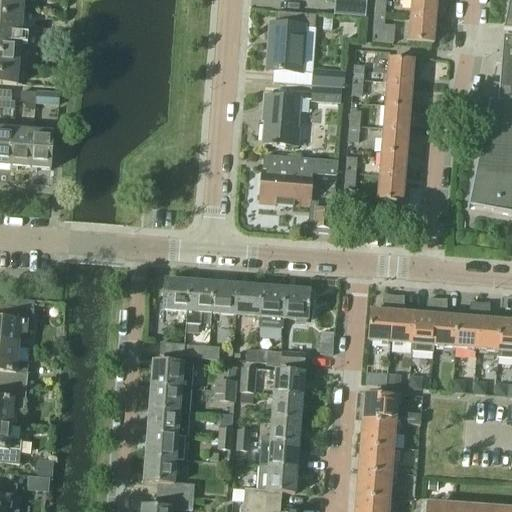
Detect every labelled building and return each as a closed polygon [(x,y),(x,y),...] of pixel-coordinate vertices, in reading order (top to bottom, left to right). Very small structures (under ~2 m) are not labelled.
[(0,0),(0,9),(21,11),(22,0),(0,0)] [(365,20),(366,0),(349,0),(349,1),(338,0),(334,0),(333,18),(365,20)] [(412,0),(411,20),(427,21),(435,22),(436,0),(412,0)] [(489,103),(468,210),(511,218),(511,0),(506,26),(511,27),(511,39),(503,39),(498,104),(489,103)] [(375,1),(374,17),(384,17),(385,2),(375,1)] [(0,28),(20,30),(21,11),(0,9),(0,28)] [(269,27),(266,66),(301,68),(303,30),(314,31),(315,19),(275,16),(274,27),(269,27)] [(373,32),(372,44),(393,46),(394,28),(383,28),(384,17),(374,17),(373,32)] [(410,44),(433,45),(435,22),(427,21),(411,20),(410,44)] [(0,47),(18,49),(20,30),(0,28),(0,47)] [(0,66),(17,68),(18,49),(0,47),(0,66)] [(354,56),(352,83),(363,84),(364,69),(374,69),(375,57),(354,56)] [(389,63),(387,86),(404,87),(412,87),(413,65),(389,63)] [(0,85),(15,87),(17,68),(0,66),(0,85)] [(343,90),(344,75),(314,73),(313,88),(343,90)] [(350,99),(352,99),(361,99),(363,84),(352,83),(350,99)] [(387,86),(385,110),(410,112),(412,87),(404,87),(387,86)] [(339,106),(340,92),(312,91),(311,104),(339,106)] [(0,92),(0,102),(10,103),(11,93),(0,92)] [(20,104),(25,104),(35,105),(36,95),(21,94),(20,104)] [(37,95),(36,106),(42,106),(47,106),(47,102),(47,96),(37,95)] [(298,100),(263,97),(261,115),(265,116),(263,146),(298,148),(299,133),(296,132),(298,100)] [(385,110),(384,133),(400,135),(408,135),(410,112),(385,110)] [(350,114),(348,129),(359,130),(360,114),(350,114)] [(347,145),(348,145),(357,146),(359,130),(348,129),(347,145)] [(0,130),(0,168),(10,170),(9,173),(10,173),(13,131),(0,130)] [(13,131),(10,173),(16,173),(16,170),(30,171),(32,133),(13,131)] [(32,133),(30,171),(30,174),(36,175),(36,172),(50,173),(53,134),(32,133)] [(384,133),(382,157),(394,158),(406,159),(408,135),(400,135),(384,133)] [(382,157),(380,181),(396,182),(404,183),(406,159),(394,158),(382,157)] [(335,178),(336,164),(266,159),(265,171),(260,170),(258,206),(309,209),(312,176),(335,178)] [(346,160),(345,175),(355,176),(357,160),(346,160)] [(343,191),(345,191),(354,192),(355,176),(345,175),(343,191)] [(378,202),(403,204),(404,183),(396,182),(380,181),(378,202)] [(295,234),(295,235),(312,236),(331,238),(333,213),(333,211),(314,209),(313,225),(308,224),(304,225),(301,226),(298,229),(296,231),(295,234)] [(162,312),(186,314),(185,326),(186,326),(189,287),(176,286),(176,283),(164,282),(162,312)] [(189,287),(186,326),(200,327),(200,315),(211,316),(213,288),(199,287),(200,284),(189,284),(189,287)] [(213,288),(211,316),(235,318),(237,290),(236,290),(224,289),(224,286),(213,285),(213,288)] [(237,290),(235,318),(259,320),(261,292),(248,291),(248,288),(236,287),(236,290),(237,290)] [(261,292),(259,320),(258,330),(282,331),(283,322),(285,294),(284,294),(284,293),(272,292),(272,290),(261,289),(261,292)] [(285,294),(283,322),(308,323),(311,293),(308,293),(308,295),(295,294),(295,292),(284,291),(284,293),(284,294),(285,294)] [(323,296),(323,309),(334,309),(335,296),(323,296)] [(371,313),(368,343),(390,345),(394,298),(385,297),(382,314),(371,313)] [(394,298),(390,345),(412,346),(414,316),(404,315),(403,299),(394,298)] [(414,316),(412,346),(433,348),(436,301),(427,300),(425,317),(414,316)] [(436,301),(433,348),(454,350),(456,319),(446,319),(445,302),(436,301)] [(456,319),(454,350),(476,351),(478,304),(469,303),(468,320),(456,319)] [(478,304),(476,351),(497,353),(498,322),(489,322),(488,305),(478,304)] [(498,322),(497,353),(498,353),(498,360),(511,361),(511,307),(510,323),(498,322)] [(0,348),(17,350),(18,335),(30,336),(32,313),(0,309),(0,348)] [(51,321),(62,321),(63,309),(51,309),(50,310),(50,319),(51,321)] [(159,357),(182,359),(183,347),(160,345),(159,357)] [(0,388),(25,390),(27,365),(15,364),(17,350),(0,348),(0,388)] [(198,349),(197,360),(197,361),(207,362),(208,349),(198,349)] [(208,349),(207,362),(218,363),(218,362),(218,350),(208,349)] [(246,352),(245,364),(245,365),(255,366),(256,353),(246,352)] [(256,353),(255,366),(266,366),(266,354),(256,353)] [(282,355),(281,367),(304,368),(305,357),(282,355)] [(150,389),(151,389),(191,392),(192,367),(151,363),(151,366),(153,366),(152,377),(150,377),(150,389)] [(240,395),(253,396),(253,397),(255,372),(242,371),(240,395)] [(269,374),(268,383),(274,383),(272,398),(301,400),(302,400),(300,399),(301,387),(303,387),(303,376),(274,373),(274,374),(269,374)] [(223,383),(222,394),(234,395),(235,395),(235,384),(223,383)] [(494,398),(511,398),(511,386),(495,386),(494,398)] [(0,426),(10,428),(12,413),(22,414),(25,390),(0,388),(0,426)] [(149,402),(148,413),(179,415),(189,416),(191,392),(151,389),(150,402),(149,402)] [(222,394),(221,405),(233,406),(234,406),(235,395),(234,395),(222,394)] [(240,395),(239,406),(252,407),(253,396),(240,395)] [(363,410),(362,423),(399,426),(418,428),(419,417),(400,415),(395,413),(396,399),(364,397),(363,410)] [(272,398),(271,421),(300,424),(300,423),(298,423),(299,411),(301,411),(301,400),(272,398)] [(146,436),(177,438),(187,439),(188,431),(189,416),(179,415),(148,413),(149,413),(149,425),(147,425),(146,436)] [(260,438),(259,445),(260,445),(269,445),(269,446),(298,448),(298,447),(296,447),(297,435),(299,435),(300,424),(271,421),(269,439),(260,438)] [(362,423),(360,449),(393,452),(394,436),(398,435),(399,426),(362,423)] [(9,440),(10,428),(0,426),(0,464),(17,467),(20,441),(9,440)] [(218,431),(217,442),(231,443),(232,432),(230,432),(218,431)] [(237,433),(236,443),(249,444),(250,434),(237,433)] [(144,460),(146,460),(175,463),(177,438),(146,436),(146,437),(148,437),(147,449),(145,449),(144,460)] [(217,442),(217,452),(228,453),(230,453),(231,443),(217,442)] [(236,443),(236,453),(248,454),(249,444),(236,443)] [(260,445),(258,469),(267,469),(296,472),(296,471),(294,471),(295,459),(297,459),(298,448),(269,446),(269,445),(260,445)] [(360,449),(358,475),(390,477),(395,477),(396,467),(391,465),(393,452),(360,449)] [(143,474),(143,484),(158,485),(157,498),(193,501),(194,487),(173,485),(175,463),(146,460),(145,474),(143,474)] [(244,491),(243,504),(280,507),(281,495),(294,496),(294,494),(292,494),(293,483),(295,483),(296,472),(267,469),(258,469),(257,492),(244,491)] [(358,475),(356,500),(389,503),(390,487),(395,487),(395,477),(390,477),(358,475)] [(427,492),(436,493),(437,485),(428,484),(427,492)] [(0,511),(18,511),(20,500),(16,500),(17,487),(16,487),(0,485),(0,511)] [(172,511),(177,511),(192,511),(193,501),(157,498),(156,509),(141,508),(141,510),(142,510),(142,511),(172,511)] [(356,500),(355,511),(387,511),(389,503),(356,500)]
